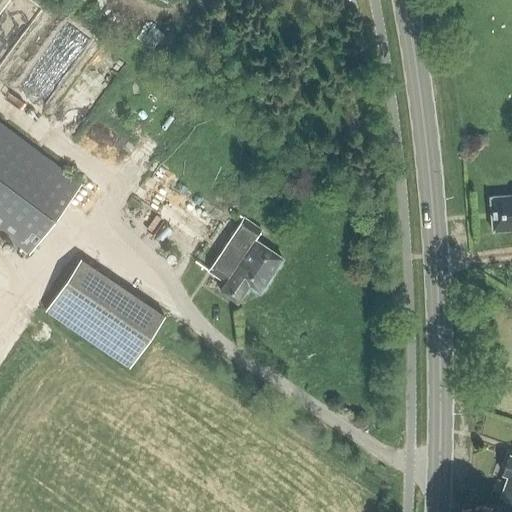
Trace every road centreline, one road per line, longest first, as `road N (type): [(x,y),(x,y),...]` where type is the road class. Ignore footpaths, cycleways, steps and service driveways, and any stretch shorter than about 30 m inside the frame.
road 1 (primary): [(437,511),(436,259),(404,0)]
road 2 (track): [(0,95),(116,183)]
